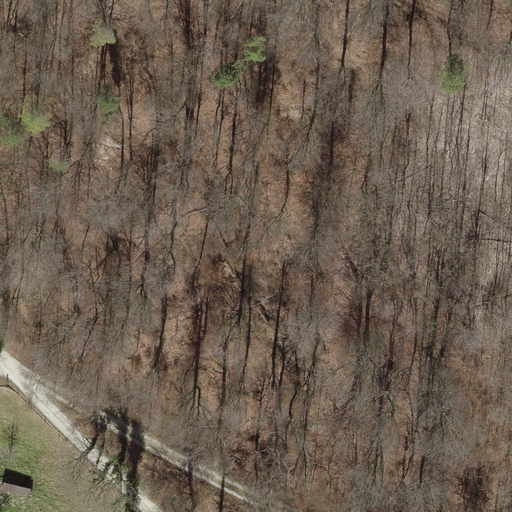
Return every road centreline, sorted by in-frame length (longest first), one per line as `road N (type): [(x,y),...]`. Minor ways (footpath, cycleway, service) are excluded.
road 1 (track): [(0,358),(285,511)]
road 2 (track): [(157,511),(0,363)]
